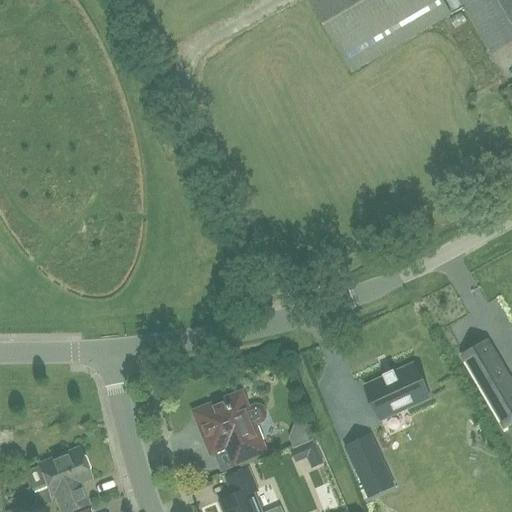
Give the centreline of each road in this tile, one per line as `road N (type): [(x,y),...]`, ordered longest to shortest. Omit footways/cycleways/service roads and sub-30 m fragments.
road 1 (unclassified): [(114,351),(302,322),(410,277),(511,216)]
road 2 (residential): [(152,511),(129,449),(114,351)]
